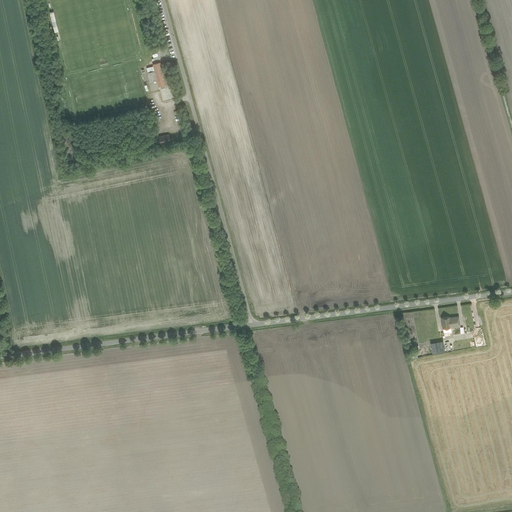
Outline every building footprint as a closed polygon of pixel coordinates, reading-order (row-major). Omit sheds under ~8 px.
[(50,12),(54,32),(59,31),(54,11),(50,12)] [(153,89),(168,85),(161,62),(152,65),(154,71),(148,73),(153,89)] [(171,140),(169,133),(157,136),(159,143),(171,140)] [(460,326),(459,315),(441,317),(442,328),(460,326)] [(431,353),(445,351),(443,340),(430,342),(431,353)]
